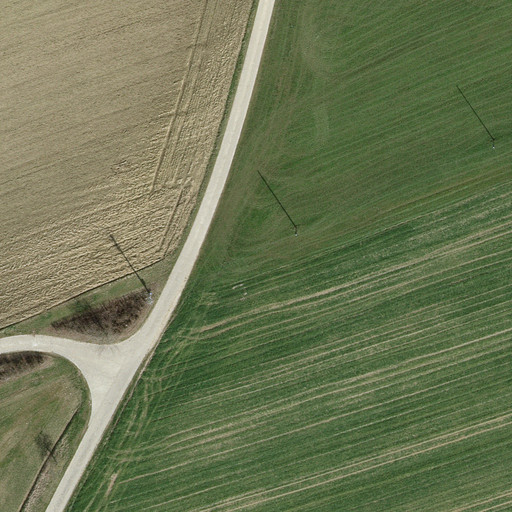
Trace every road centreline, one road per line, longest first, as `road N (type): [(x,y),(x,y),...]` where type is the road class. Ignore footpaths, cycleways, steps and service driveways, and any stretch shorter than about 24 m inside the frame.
road 1 (unclassified): [(266,0),(212,193),(165,306),(47,511)]
road 2 (track): [(126,370),(47,343),(0,347)]
